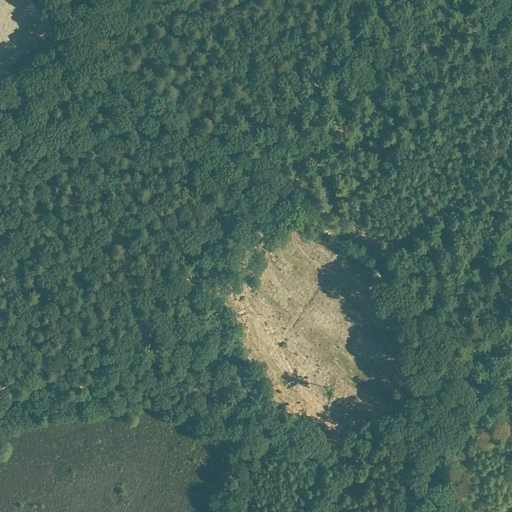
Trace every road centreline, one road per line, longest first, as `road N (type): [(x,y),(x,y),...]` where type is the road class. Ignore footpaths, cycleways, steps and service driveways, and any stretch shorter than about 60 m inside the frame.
road 1 (track): [(66,0),(99,42),(481,347)]
road 2 (track): [(327,511),(372,436),(511,322)]
road 3 (track): [(0,115),(148,0)]
